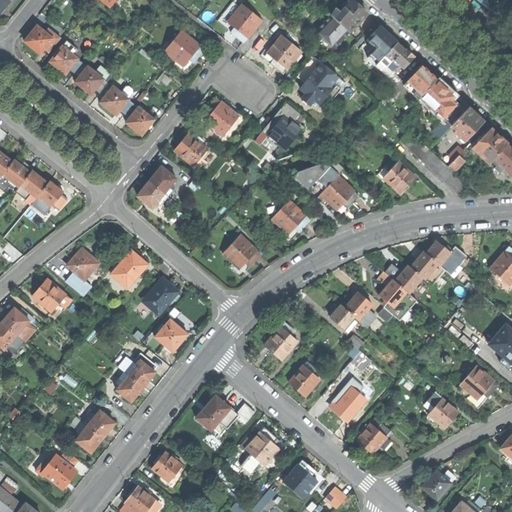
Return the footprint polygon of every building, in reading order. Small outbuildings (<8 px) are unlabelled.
[(0,0),(0,12),(3,9),(10,1),(8,0),(0,0)] [(331,16),(349,32),(367,14),(359,6),(352,0),(350,0),(339,12),(335,9),(331,16)] [(227,29),(231,33),(235,28),(228,22),(240,7),(233,1),(217,21),(227,29)] [(233,34),(244,43),(247,38),(248,39),(262,21),(242,4),(240,7),(228,22),(235,28),(231,33),(233,34)] [(334,48),(349,32),(331,16),(325,22),(316,30),(334,48)] [(30,35),(24,41),(40,54),(44,49),(49,53),(61,38),(49,28),(45,32),(37,26),(30,34),(30,35)] [(388,33),(380,26),(367,40),(376,48),(368,57),(376,66),(398,42),(388,33)] [(182,31),(165,52),(176,60),(173,63),(185,73),(196,60),(200,54),(204,50),(199,46),(199,45),(182,31)] [(270,64),(283,74),(286,69),(287,70),(301,52),(281,36),(273,47),(269,44),(260,56),(268,62),(270,64)] [(62,46),(72,54),(76,49),(67,41),(62,46)] [(398,42),(376,66),(389,77),(394,72),(400,66),(403,69),(414,57),(406,50),(398,42)] [(69,69),(77,59),(78,59),(72,54),(62,46),(50,61),(57,67),(65,74),(69,69)] [(313,55),(296,75),(305,83),(322,63),(313,55)] [(82,63),(77,59),(69,69),(74,73),(82,63)] [(87,67),(82,63),(74,73),(79,77),(87,67)] [(331,71),(322,63),(305,83),(300,89),(305,93),(301,99),(305,102),(310,106),(314,100),(320,105),(327,97),(331,101),(346,84),(338,78),(339,78),(331,71)] [(423,65),(407,82),(422,95),(438,78),(430,71),(423,65)] [(103,79),(101,77),(96,73),(88,67),(87,67),(79,77),(75,82),(83,88),(91,94),(95,90),(103,79)] [(96,73),(101,77),(106,72),(100,67),(96,73)] [(402,79),(394,72),(389,77),(383,83),(391,91),(402,79)] [(107,74),(103,79),(108,83),(112,78),(107,74)] [(420,98),(443,119),(456,105),(451,100),(456,95),(447,87),(438,78),(422,95),(420,98)] [(108,83),(103,79),(95,90),(99,94),(108,83)] [(119,92),(127,98),(133,92),(133,89),(128,85),(125,85),(119,92)] [(120,110),(128,100),(129,99),(127,98),(119,92),(113,87),(101,102),(108,108),(116,115),(120,110)] [(142,92),(133,104),(136,106),(142,100),(145,95),(142,92)] [(207,110),(198,120),(202,123),(197,130),(208,139),(214,133),(210,130),(212,127),(223,136),(239,116),(221,101),(221,102),(216,98),(207,110)] [(133,104),(128,100),(120,110),(125,114),(133,104)] [(286,103),(279,112),(283,116),(284,115),(302,130),(304,127),(302,125),(302,126),(295,120),(301,114),(286,103)] [(125,114),(130,118),(138,108),(136,106),(133,104),(125,114)] [(138,107),(138,108),(130,118),(126,123),(142,135),(148,127),(154,120),(138,107)] [(455,132),(465,141),(484,121),(477,115),(469,107),(452,125),(456,130),(455,132)] [(271,122),(260,135),(272,144),(274,141),(281,146),(285,150),(302,130),(284,115),(283,116),(279,112),(271,122)] [(432,132),(439,138),(452,125),(446,120),(444,122),(441,122),(432,132)] [(492,128),(473,148),(489,163),(491,161),(508,144),(500,136),(492,128)] [(400,141),(459,196),(468,186),(454,172),(448,167),(430,150),(409,131),(400,141)] [(181,141),(174,150),(191,164),(189,166),(197,172),(203,163),(199,159),(207,148),(202,144),(205,142),(198,137),(196,139),(188,133),(181,141)] [(511,147),(508,144),(491,161),(496,166),(493,169),(498,173),(503,168),(511,176),(511,147)] [(447,156),(453,162),(459,155),(464,150),(458,145),(447,156)] [(0,152),(0,177),(2,174),(12,162),(3,155),(0,152)] [(453,162),(448,167),(454,172),(465,161),(459,155),(453,162)] [(2,174),(19,187),(30,173),(21,165),(14,160),(12,162),(2,174)] [(317,180),(326,187),(338,175),(341,171),(344,169),(335,160),(329,166),(317,180)] [(398,161),(389,172),(383,178),(386,180),(401,195),(409,186),(417,179),(398,161)] [(310,188),(317,180),(329,166),(325,162),(298,172),(293,176),(305,187),(306,185),(310,188)] [(149,182),(168,196),(173,189),(169,186),(176,178),(161,167),(155,174),(149,182)] [(384,182),(386,180),(383,178),(389,172),(384,167),(377,175),(384,182)] [(19,187),(15,192),(31,205),(37,197),(48,184),(38,176),(32,171),(30,173),(19,187)] [(342,204),(354,192),(355,191),(344,182),(338,175),(326,187),(320,195),(337,211),(343,205),(342,204)] [(475,178),(468,186),(477,194),(492,194),(475,178)] [(37,197),(50,207),(52,205),(58,210),(67,199),(61,194),(63,192),(54,186),(49,182),(48,184),(37,197)] [(149,182),(137,196),(144,201),(152,208),(158,200),(162,203),(168,196),(149,182)] [(343,205),(347,209),(350,206),(359,196),(354,192),(342,204),(343,205)] [(297,226),(302,230),(310,221),(306,216),(289,200),(272,219),(282,228),(288,235),(294,228),(297,226)] [(341,215),(347,209),(343,205),(337,211),(341,215)] [(299,233),(294,228),(288,235),(282,228),(277,233),(289,244),(299,233)] [(250,267),(251,265),(261,255),(256,251),(257,250),(249,243),(240,235),(222,254),(233,263),(240,270),(245,263),(250,267)] [(436,241),(426,254),(439,265),(450,252),(443,246),(436,241)] [(124,253),(127,256),(132,251),(139,257),(142,254),(136,249),(134,247),(131,245),(124,253)] [(450,252),(439,265),(447,272),(448,273),(454,266),(456,267),(458,265),(466,256),(458,249),(455,246),(453,249),(450,252)] [(511,249),(509,247),(505,251),(489,268),(509,285),(511,281),(511,249)] [(75,272),(84,280),(99,263),(95,259),(89,254),(82,248),(67,265),(75,272)] [(132,251),(127,256),(111,275),(127,288),(147,264),(139,257),(132,251)] [(411,267),(410,268),(422,278),(430,284),(433,287),(447,272),(439,265),(426,254),(424,252),(420,256),(419,258),(411,267)] [(250,267),(245,263),(240,270),(233,263),(229,268),(240,278),(243,274),(250,267)] [(402,273),(395,282),(406,292),(409,293),(422,278),(410,268),(408,266),(402,273)] [(163,278),(171,285),(174,281),(168,276),(162,271),(159,275),(154,280),(158,283),(163,278)] [(66,282),(83,297),(92,287),(84,280),(75,272),(66,282)] [(378,280),(386,287),(393,280),(384,273),(378,280)] [(179,291),(171,285),(163,278),(158,283),(143,301),(158,315),(168,303),(177,294),(179,291)] [(40,286),(32,296),(51,312),(59,303),(65,308),(72,300),(47,279),(40,286)] [(393,307),(406,292),(395,282),(393,280),(386,287),(383,292),(379,296),(387,302),(393,307)] [(354,317),(358,320),(367,310),(372,304),(365,298),(358,292),(357,294),(345,308),(354,317)] [(409,293),(406,292),(393,307),(387,302),(383,307),(384,307),(393,315),(399,320),(416,300),(409,293)] [(179,296),(177,294),(168,303),(171,305),(179,296)] [(336,310),(330,318),(344,329),(354,317),(345,308),(341,305),(336,310)] [(384,307),(378,314),(388,321),(393,315),(384,307)] [(17,335),(28,322),(29,320),(20,313),(14,308),(8,316),(2,322),(17,335)] [(28,322),(30,324),(34,319),(23,310),(20,313),(29,320),(28,322)] [(367,310),(358,320),(367,327),(376,317),(367,310)] [(170,319),(170,320),(165,325),(155,337),(165,345),(172,352),(187,334),(177,325),(170,319)] [(283,320),(279,325),(287,333),(291,328),(283,320)] [(6,347),(17,335),(2,322),(0,324),(0,345),(4,349),(6,347)] [(30,324),(28,322),(17,335),(25,342),(35,329),(30,324)] [(488,344),(492,347),(509,327),(505,324),(488,344)] [(298,341),(287,333),(279,325),(276,328),(277,329),(264,345),(270,351),(282,360),(298,341)] [(502,356),(511,364),(511,330),(509,327),(492,347),(502,356)] [(143,335),(137,331),(133,337),(138,340),(143,335)] [(25,342),(17,335),(6,347),(15,354),(25,342)] [(354,346),(359,350),(364,344),(354,335),(349,341),(354,346)] [(348,354),(353,359),(360,351),(359,350),(354,346),(348,354)] [(123,351),(114,363),(120,368),(127,358),(129,356),(123,351)] [(356,368),(366,356),(360,351),(353,359),(350,362),(356,368)] [(141,353),(134,362),(137,364),(140,360),(153,371),(157,366),(141,353)] [(372,361),(366,356),(356,368),(362,372),(372,361)] [(510,371),(511,368),(511,364),(502,356),(498,360),(504,365),(510,371)] [(132,362),(127,358),(120,368),(124,371),(132,362)] [(137,364),(128,375),(143,387),(150,379),(155,372),(153,371),(140,360),(137,364)] [(124,371),(128,375),(137,364),(134,362),(133,361),(132,362),(124,371)] [(303,365),(310,371),(313,367),(306,362),(303,365)] [(310,371),(303,365),(289,383),(295,388),(305,396),(312,388),(320,379),(310,371)] [(477,366),(460,385),(471,394),(467,399),(478,408),(489,396),(497,386),(498,385),(494,381),(494,380),(477,366)] [(119,386),(128,375),(124,371),(115,382),(119,386)] [(143,387),(128,375),(119,386),(116,390),(131,402),(137,394),(143,387)] [(351,386),(365,398),(371,390),(354,376),(331,403),(334,405),(335,403),(336,404),(351,386)] [(44,389),(50,394),(56,386),(51,381),(44,389)] [(334,405),(331,403),(328,406),(331,409),(347,423),(367,400),(365,398),(351,386),(336,404),(335,403),(334,405)] [(428,415),(425,419),(432,425),(436,421),(445,429),(451,421),(459,412),(435,393),(425,405),(431,411),(428,415)] [(202,412),(196,418),(211,430),(213,428),(221,435),(237,417),(238,415),(236,413),(216,396),(206,407),(204,409),(202,412)] [(238,415),(237,417),(238,418),(244,423),(254,411),(246,405),(244,404),(236,413),(238,415)] [(21,412),(15,408),(8,416),(13,420),(21,412)] [(93,419),(88,426),(103,438),(109,430),(115,423),(100,411),(93,419)] [(84,423),(88,426),(93,419),(89,416),(84,423)] [(356,440),(363,446),(372,454),(380,445),(384,449),(390,441),(386,438),(387,437),(386,437),(390,432),(375,419),(369,426),(366,423),(360,431),(362,434),(356,440)] [(82,433),(88,426),(84,423),(78,430),(82,433)] [(103,438),(88,426),(82,433),(76,441),(91,452),(99,442),(101,440),(103,438)] [(280,448),(274,455),(277,458),(287,446),(275,437),(264,427),(260,432),(280,448)] [(280,448),(260,432),(255,437),(251,433),(241,445),(252,454),(260,462),(265,466),(274,455),(280,448)] [(509,456),(511,458),(511,435),(508,440),(501,449),(509,456)] [(65,449),(59,457),(63,461),(67,456),(74,461),(70,466),(72,468),(79,460),(65,449)] [(169,482),(177,472),(182,465),(178,462),(174,459),(165,452),(160,459),(152,468),(161,475),(169,482)] [(251,473),(260,462),(252,454),(242,466),(251,473)] [(45,475),(63,489),(63,488),(70,480),(76,471),(72,468),(70,466),(74,461),(67,456),(63,461),(59,457),(56,455),(48,466),(43,462),(36,471),(43,477),(45,475)] [(287,477),(283,481),(303,498),(312,488),(315,491),(325,479),(313,469),(302,460),(299,464),(298,464),(287,477)] [(437,499),(451,483),(443,476),(436,470),(430,477),(422,486),(437,499)] [(443,476),(451,483),(456,478),(447,471),(443,476)] [(182,476),(177,472),(169,482),(176,486),(182,476)] [(169,482),(161,475),(157,480),(172,493),(176,486),(169,482)] [(6,479),(0,486),(0,487),(10,495),(18,485),(8,477),(6,479)] [(252,510),(254,511),(259,511),(262,509),(276,494),(279,490),(273,485),(252,510)] [(136,511),(145,511),(153,502),(155,499),(138,486),(132,494),(125,503),(136,511)] [(0,487),(0,511),(1,511),(18,511),(23,506),(10,495),(0,487)] [(325,498),(336,508),(346,497),(334,487),(325,498)] [(475,502),(481,507),(486,502),(480,496),(475,502)] [(153,502),(145,511),(155,511),(160,507),(153,502)] [(473,511),(469,508),(461,502),(452,511),(473,511)] [(23,506),(18,511),(36,511),(25,503),(23,506)] [(246,511),(236,503),(231,508),(234,511),(246,511)]
